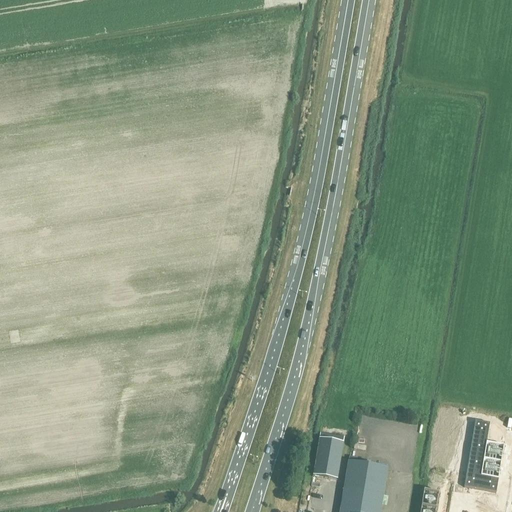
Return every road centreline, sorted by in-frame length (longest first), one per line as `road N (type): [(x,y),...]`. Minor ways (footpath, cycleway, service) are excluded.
road 1 (primary): [(251,511),(318,277),(369,0)]
road 2 (primary): [(348,0),(286,305),(222,507)]
